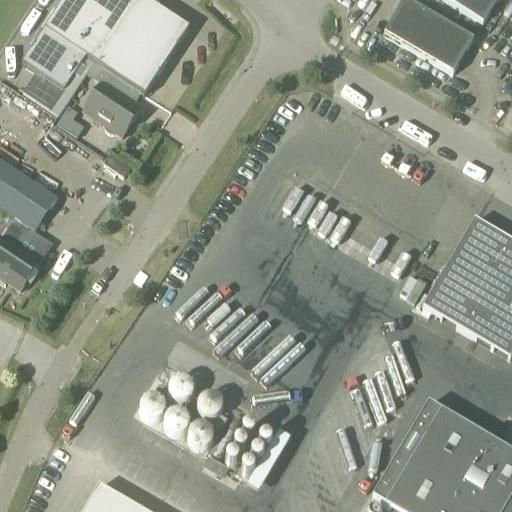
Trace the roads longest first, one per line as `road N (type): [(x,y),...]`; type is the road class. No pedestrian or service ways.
road 1 (unclassified): [(0,506),(50,390),(285,32)]
road 2 (unclassified): [(511,171),(285,32)]
road 3 (unknown): [(362,315),(511,399)]
